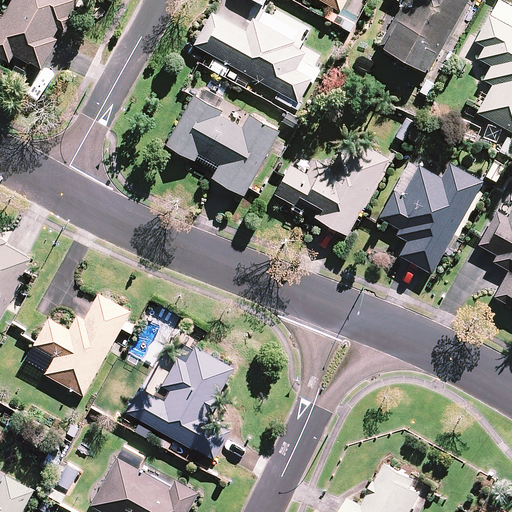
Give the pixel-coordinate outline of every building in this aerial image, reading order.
[(83,2),(78,0),(16,0),(0,28),(0,59),(13,66),(17,59),(33,68),(34,66),(44,71),(61,42),(57,40),(62,31),(66,33),(83,2)] [(315,0),(344,15),(351,0),(315,0)] [(410,0),(382,52),(430,78),(451,42),(448,40),(452,32),(455,33),(473,0),(410,0)] [(214,16),(196,49),(301,107),(315,82),(299,73),(308,55),(296,49),(299,44),(255,20),(248,34),(214,16)] [(480,116),(511,133),(511,29),(491,18),(477,44),(488,50),(482,62),(494,69),(486,84),(495,89),(480,116)] [(246,199),(281,135),(252,119),(246,130),(223,117),(225,114),(196,98),(169,148),(198,164),(202,156),(222,167),(214,181),(246,199)] [(391,121),(380,108),(367,119),(379,132),(391,121)] [(305,121),(287,111),(280,123),(297,134),(305,121)] [(412,142),(422,133),(410,121),(395,135),(402,143),(407,138),(412,142)] [(318,220),(349,238),(391,162),(356,143),(348,157),(345,155),(335,172),(319,164),(311,178),(293,168),(287,178),(276,198),(297,209),(300,204),(321,215),(318,220)] [(402,259),(435,277),(486,184),(453,166),(445,181),(422,168),(406,198),(397,193),(382,220),(403,231),(399,238),(410,245),(402,259)] [(511,307),(511,218),(511,220),(500,214),(481,248),(500,258),(496,265),(511,273),(497,299),(511,307)] [(28,274),(35,262),(0,242),(0,330),(25,287),(22,285),(28,274)] [(47,378),(86,400),(134,314),(102,296),(88,322),(81,318),(73,332),(52,320),(36,349),(57,361),(47,378)] [(143,391),(129,415),(195,452),(196,450),(217,462),(233,434),(210,420),(237,371),(198,349),(189,365),(181,360),(164,389),(172,393),(167,404),(143,391)] [(121,461),(95,508),(101,511),(195,511),(204,496),(179,482),(174,490),(121,461)] [(78,471),(62,464),(54,482),(70,490),(78,471)] [(354,502),(348,511),(418,511),(426,497),(416,491),(420,483),(391,467),(367,509),(354,502)] [(0,511),(25,511),(37,493),(9,478),(0,494),(0,511)]
